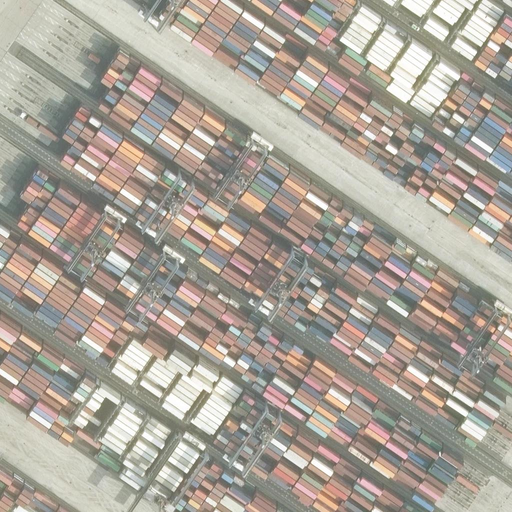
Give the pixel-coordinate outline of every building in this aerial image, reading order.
[(306,46),(290,75),(312,86),(308,93),(330,105),(347,74),(333,66),(332,68),(325,64),(328,58),(306,46)] [(350,92),(343,87),(330,107),(346,117),(352,107),(349,106),(356,94),(363,98),(366,94),(354,86),(350,92)] [(146,101),(132,121),(150,134),(165,113),(155,106),(155,107),(146,101)] [(447,113),(438,107),(432,117),(441,123),(447,113)] [(394,192),(392,218),(421,220),(421,219),(416,219),(417,205),(422,205),(423,192),(395,190),(395,192),(394,192)] [(352,232),(358,221),(336,209),(344,193),(334,200),(331,196),(327,203),(325,203),(321,210),(330,223),(317,216),(313,225),(311,224),(308,229),(316,240),(315,241),(315,242),(325,247),(321,254),(344,266),(348,257),(344,250),(348,252),(349,250),(330,240),(334,234),(347,241),(336,224),(352,232)] [(361,221),(356,228),(363,232),(367,225),(361,221)] [(285,256),(292,247),(275,234),(261,252),(267,256),(264,260),(276,269),(282,261),(280,259),(284,254),(285,256)] [(281,269),(281,271),(284,272),(284,273),(299,285),(302,281),(306,282),(306,283),(302,287),(301,287),(295,295),(300,299),(305,300),(308,286),(313,287),(311,295),(314,297),(323,300),(328,277),(330,277),(323,272),(324,268),(319,274),(313,270),(309,269),(310,264),(299,262),(290,255),(290,258),(281,269)] [(388,330),(392,320),(375,312),(371,321),(388,330)] [(0,352),(10,339),(6,336),(13,334),(10,332),(3,335),(8,327),(7,324),(4,329),(0,330),(0,329),(0,352)] [(261,386),(349,440),(374,400),(353,388),(352,389),(331,375),(333,372),(310,358),(311,356),(290,343),(278,361),(260,350),(261,348),(259,347),(252,359),(251,358),(243,371),(263,383),(261,386)] [(240,393),(245,386),(222,372),(210,390),(229,402),(232,396),(238,400),(235,405),(242,409),(249,399),(240,393)] [(198,406),(191,417),(210,430),(222,411),(214,406),(214,405),(210,403),(207,407),(210,410),(205,418),(202,416),(205,411),(198,406)] [(325,469),(335,453),(299,431),(293,430),(294,428),(293,421),(276,410),(262,433),(263,434),(266,449),(276,456),(267,470),(276,476),(289,474),(292,475),(293,470),(297,469),(305,456),(314,462),(316,462),(316,468),(300,467),(298,471),(317,483),(318,474),(314,474),(307,470),(314,468),(315,469),(324,468),(325,469)] [(220,486),(210,511),(289,511),(290,510),(272,503),(273,499),(242,487),(249,497),(241,500),(241,493),(240,494),(220,486)]
